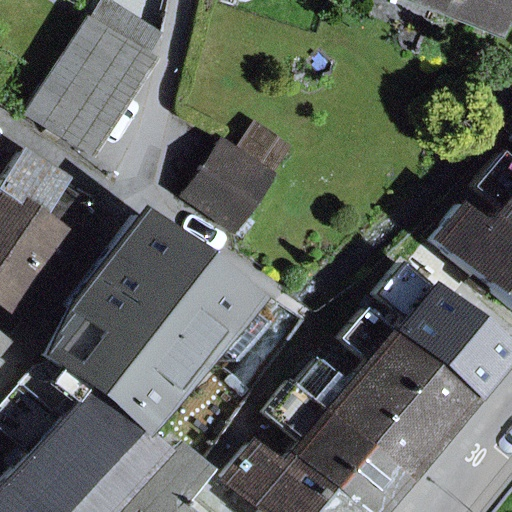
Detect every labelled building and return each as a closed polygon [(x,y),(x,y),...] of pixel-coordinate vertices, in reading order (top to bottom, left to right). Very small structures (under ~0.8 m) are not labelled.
[(141,58),(156,36),(101,0),(97,0),(83,20),(141,58)] [(406,0),(439,13),(444,0),(443,0),(406,0)] [(443,0),(444,0),(439,13),(495,36),(509,0),(443,0)] [(83,20),(22,115),(79,152),(141,58),(83,20)] [(216,142),(180,195),(231,231),(268,178),(216,142)] [(53,185),(56,180),(16,153),(0,177),(0,301),(28,319),(78,247),(71,242),(92,211),(53,185)] [(486,217),(511,238),(511,168),(495,154),(468,187),(493,209),(486,217)] [(426,240),(511,312),(511,238),(486,217),(479,226),(454,206),(426,240)] [(38,356),(47,363),(80,390),(24,452),(0,478),(0,511),(101,511),(158,452),(132,429),(200,347),(232,309),(240,299),(130,216),(62,306),(38,356)] [(370,296),(397,318),(386,331),(465,397),(501,353),(457,315),(461,310),(453,303),(448,308),(396,265),(370,296)] [(200,347),(217,362),(250,324),(232,309),(200,347)] [(353,372),(430,439),(465,397),(386,331),(359,311),(334,339),(361,362),(353,372)] [(290,388),(396,479),(430,439),(353,372),(340,387),(311,362),(290,388)] [(0,402),(0,431),(24,452),(80,390),(47,363),(37,375),(28,368),(0,402)] [(283,456),(351,511),(369,511),(396,479),(290,388),(285,383),(261,413),(295,441),(283,456)] [(178,505),(175,502),(181,494),(199,470),(170,445),(113,511),(179,511),(175,508),(178,505)] [(218,477),(259,511),(351,511),(283,456),(273,468),(245,445),(218,477)] [(179,511),(201,511),(181,494),(175,502),(178,505),(175,508),(179,511)]
